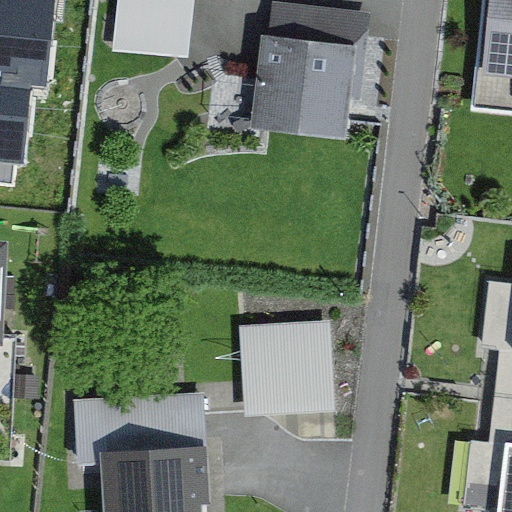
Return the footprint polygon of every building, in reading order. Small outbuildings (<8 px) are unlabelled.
[(207,0),(134,0),(131,44),(204,49),(207,0)] [(371,3),(344,0),(290,0),(278,107),(358,116),(371,3)] [(511,0),(508,0),(503,64),(511,64),(511,0)] [(0,335),(22,337),(23,328),(28,233),(0,231),(0,335)] [(247,306),(252,401),(344,395),(339,301),(247,306)] [(0,335),(0,441),(16,442),(16,452),(27,453),(34,329),(23,328),(22,337),(0,335)] [(12,511),(16,452),(16,442),(0,441),(0,511),(12,511)] [(217,511),(216,448),(119,450),(120,511),(217,511)]
